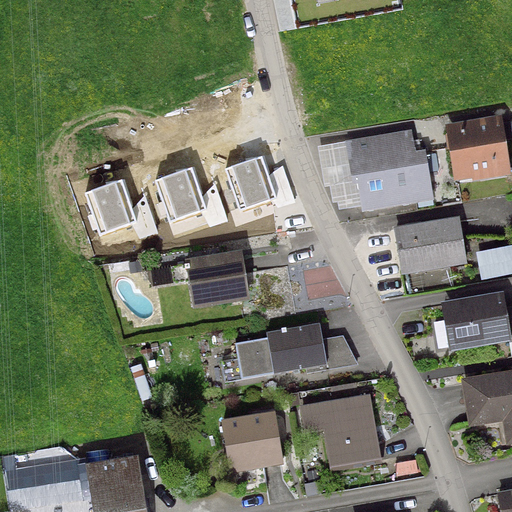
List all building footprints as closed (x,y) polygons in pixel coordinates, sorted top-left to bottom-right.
[(493,122),(447,130),(455,179),(502,172),(493,122)] [(405,138),(346,147),(352,183),(358,182),(362,207),(423,198),(417,158),(408,160),(405,138)] [(274,196),(260,158),(228,169),(242,208),(274,196)] [(204,208),(190,170),(158,181),(171,219),(204,208)] [(134,220),(120,182),(88,194),(102,232),(134,220)] [(459,264),(453,224),(395,233),(402,274),(459,264)] [(238,298),(232,259),(186,267),(193,306),(238,298)] [(495,301),(444,309),(450,350),(502,341),(495,301)] [(317,364),(311,331),(268,339),(274,372),(317,364)] [(511,442),(511,376),(461,384),(468,425),(503,420),(506,444),(511,442)] [(364,401),(300,411),(304,432),(322,429),(328,466),(373,459),(364,401)] [(274,464),(266,420),(221,428),(229,472),(274,464)] [(74,497),(69,466),(8,476),(13,506),(74,497)] [(136,511),(129,466),(86,474),(92,511),(136,511)] [(511,511),(511,495),(497,498),(499,511),(511,511)]
